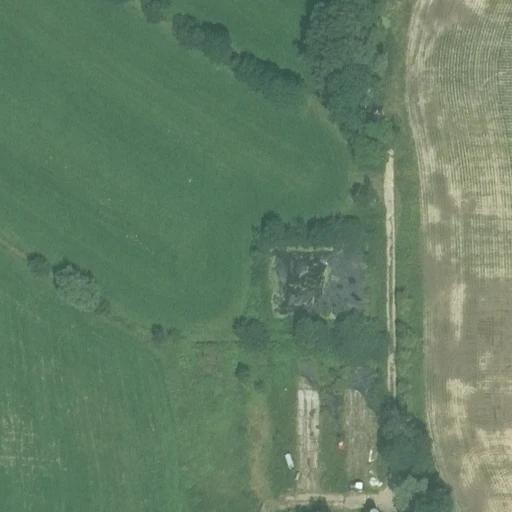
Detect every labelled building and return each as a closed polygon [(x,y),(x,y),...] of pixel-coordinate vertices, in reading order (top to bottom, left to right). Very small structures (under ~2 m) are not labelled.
[(281,246),(277,299),(357,305),(362,243),(297,239),(297,247),(281,246)] [(379,344),(354,345),(356,384),(380,383),(379,344)] [(250,352),(252,428),(258,427),(258,462),(273,462),(270,351),(250,352)] [(233,358),(196,358),(195,402),(222,402),(223,382),(232,382),(233,358)] [(303,432),(323,432),(324,416),(303,415),(303,432)]
